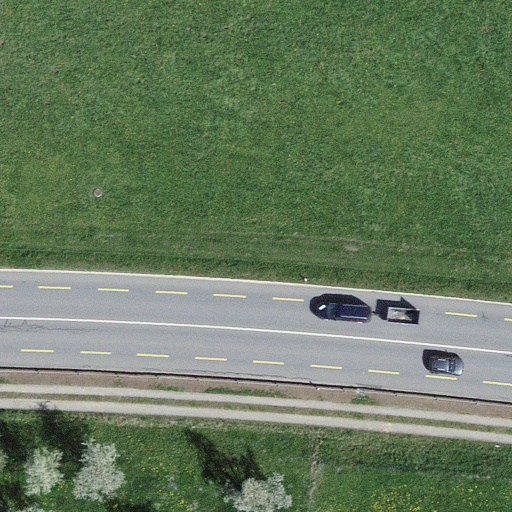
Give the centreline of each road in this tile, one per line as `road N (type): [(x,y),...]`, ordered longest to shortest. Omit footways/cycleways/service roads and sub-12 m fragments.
road 1 (primary): [(0,320),(337,337),(511,356)]
road 2 (track): [(0,244),(273,254),(511,277)]
road 3 (track): [(511,435),(0,403)]
